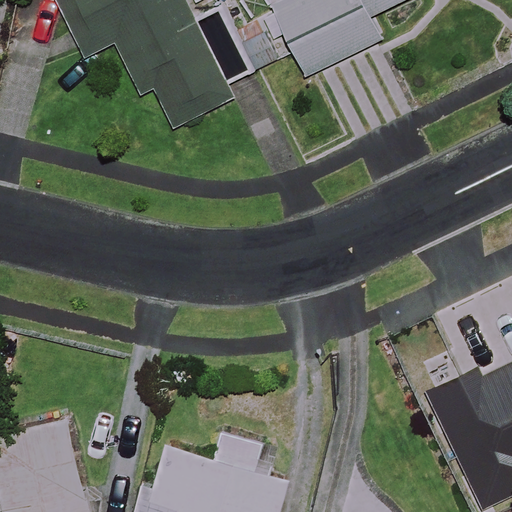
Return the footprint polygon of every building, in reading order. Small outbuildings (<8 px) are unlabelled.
[(234,96),(184,0),(62,0),(90,53),(118,39),(144,90),(155,84),(177,125),(234,96)] [(281,0),(275,3),(309,73),(384,36),(373,14),(400,0),(281,0)] [(418,382),(489,365),(474,303),(403,320),(418,382)] [(89,511),(68,412),(0,426),(0,481),(6,511),(89,511)] [(222,435),(214,463),(167,450),(150,511),(277,511),(286,482),(260,475),(267,447),(222,435)]
